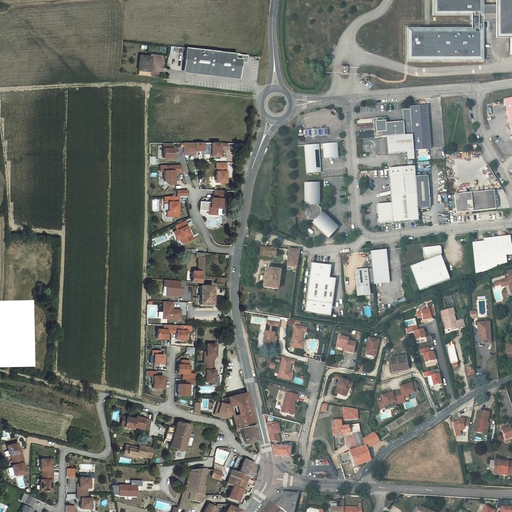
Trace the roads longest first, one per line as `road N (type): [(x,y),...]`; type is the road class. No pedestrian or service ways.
road 1 (residential): [(169,410),(102,393),(108,448),(102,456),(62,453),(58,510)]
road 2 (secondary): [(236,250),(235,314),(268,464)]
road 3 (unclassified): [(363,235),(511,224)]
road 4 (unclassified): [(345,101),(363,235)]
road 5 (unclassified): [(474,87),(345,101)]
road 6 (tertiary): [(383,486),(511,495)]
road 7 (residential): [(454,407),(381,454),(354,485)]
